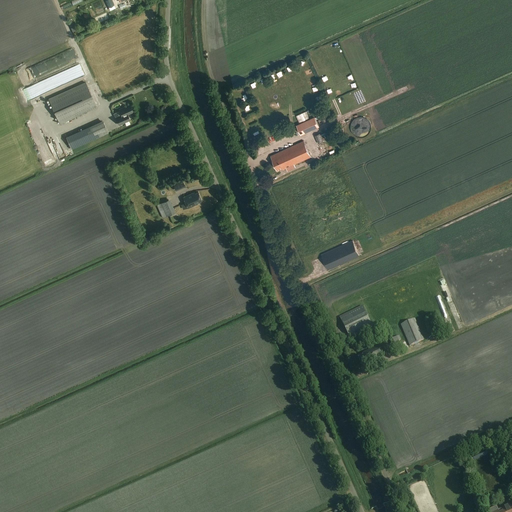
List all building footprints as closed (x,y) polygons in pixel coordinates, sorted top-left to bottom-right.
[(81,70),(31,90),(35,99),(85,79),(81,70)] [(49,99),(60,123),(97,107),(86,83),(49,99)] [(116,118),(119,125),(130,120),(128,114),(133,112),(130,105),(119,110),(122,115),(116,118)] [(296,116),(299,123),(309,119),(306,112),(296,116)] [(296,125),(301,135),(319,127),(314,116),(313,113),(309,114),(310,118),(296,125)] [(371,125),(370,122),(368,120),(365,118),(362,117),(359,117),(356,118),(353,120),(351,123),(351,126),(351,129),(352,132),(354,134),(356,136),(359,137),(363,137),(365,136),(368,134),(370,131),(371,128),(371,125)] [(67,139),(72,149),(108,132),(104,122),(67,139)] [(316,136),(319,144),(324,142),(320,134),(316,136)] [(271,156),(278,171),(283,169),(284,170),(312,158),(304,141),(271,156)] [(172,185),(175,191),(185,187),(182,181),(172,185)] [(183,197),(188,208),(197,204),(197,203),(202,201),(198,192),(193,194),(192,193),(183,197)] [(157,205),(162,218),(174,213),(169,199),(157,205)] [(359,255),(353,240),(320,254),(327,269),(359,255)] [(363,305),(339,316),(350,339),(374,328),(363,305)] [(401,324),(409,345),(424,339),(415,318),(401,324)] [(379,343),(390,339),(395,352),(405,348),(399,335),(397,336),(394,330),(376,337),(379,343)] [(362,353),(363,355),(358,357),(362,366),(368,363),(369,365),(384,358),(378,345),(362,353)] [(318,474),(322,472),(318,464),(314,466),(318,474)]
